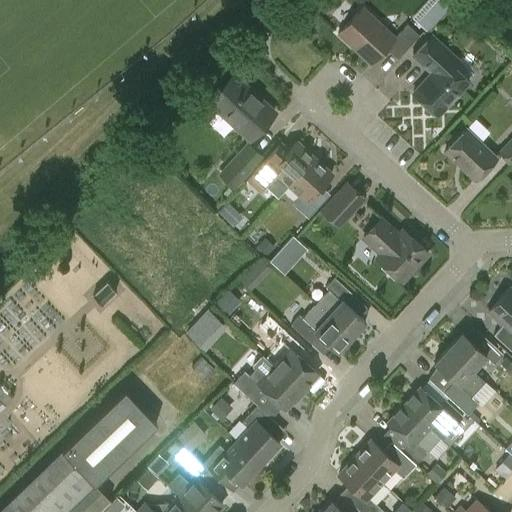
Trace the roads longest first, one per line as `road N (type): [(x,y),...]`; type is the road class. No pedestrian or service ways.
road 1 (residential): [(473,249),(328,407),(310,467),(269,511)]
road 2 (track): [(0,497),(173,333)]
road 3 (residential): [(473,249),(346,133)]
road 4 (residential): [(346,133),(306,97),(327,74),(340,75),(373,104)]
